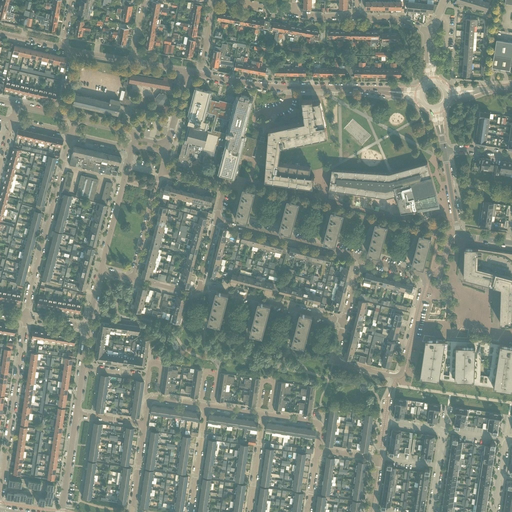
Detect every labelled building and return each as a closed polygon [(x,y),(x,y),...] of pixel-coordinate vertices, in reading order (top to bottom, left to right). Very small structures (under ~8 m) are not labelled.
[(49,6),(52,7),(58,8),(59,8),(58,8),(59,5),(60,5),(61,0),(59,0),(52,0),(52,4),(46,3),(45,6),(49,6)] [(80,1),(79,7),(93,9),(93,6),(93,5),(92,5),(92,0),(88,0),(88,2),(80,1)] [(118,9),(117,11),(123,13),(131,14),(130,14),(130,11),(131,11),(132,6),(130,6),(131,1),(126,0),(124,0),(123,0),(122,5),(125,6),(124,10),(118,9)] [(477,8),(480,9),(483,1),(480,0),(476,0),(473,10),(474,10),(475,10),(476,10),(477,8)] [(483,1),(480,9),(484,10),(484,12),(485,13),(486,13),(489,3),(483,1)] [(152,10),(153,10),(159,11),(160,10),(160,7),(163,7),(164,4),(161,4),(160,3),(158,3),(153,2),(152,7),(153,7),(153,10),(152,10)] [(187,7),(186,11),(192,12),(193,12),(199,13),(200,13),(199,13),(200,10),(201,11),(202,6),(201,6),(201,3),(191,2),(190,7),(187,7)] [(1,3),(0,4),(0,7),(1,8),(0,10),(6,12),(10,13),(12,5),(8,4),(1,3)] [(427,4),(426,15),(427,15),(427,14),(428,14),(429,12),(433,13),(433,12),(434,13),(437,5),(427,4)] [(52,7),(50,14),(58,16),(59,10),(58,10),(58,8),(52,7)] [(79,7),(78,14),(81,14),(81,17),(86,18),(89,19),(89,18),(90,13),(92,13),(93,9),(79,7)] [(6,12),(0,10),(0,18),(5,19),(5,16),(13,18),(14,14),(10,13),(6,12)] [(151,12),(150,17),(158,19),(159,14),(161,14),(162,12),(159,11),(153,10),(152,12),(151,12)] [(117,11),(117,15),(121,15),(120,20),(122,20),(125,21),(130,21),(131,16),(129,16),(130,14),(131,14),(123,13),(117,11)] [(192,17),(191,20),(199,21),(200,16),(199,15),(199,13),(193,12),(192,14),(192,17)] [(218,20),(225,22),(227,15),(227,14),(226,15),(224,15),(224,13),(219,12),(218,20)] [(45,18),(45,20),(47,20),(47,21),(55,23),(56,20),(57,21),(58,16),(50,14),(46,13),(45,18)] [(225,22),(233,23),(234,15),(229,14),(229,16),(227,15),(225,22)] [(234,15),(233,23),(238,24),(237,26),(240,27),(242,18),(241,18),(239,17),(239,16),(234,15)] [(20,23),(23,24),(26,25),(28,17),(23,16),(22,16),(20,23)] [(150,17),(149,22),(150,23),(150,25),(157,26),(159,27),(163,27),(166,28),(167,26),(164,25),(159,24),(160,24),(160,19),(158,19),(150,17)] [(242,18),(240,27),(242,27),(242,28),(243,28),(243,25),(248,26),(249,18),(244,17),(244,18),(242,18),(242,17),(242,18)] [(249,18),(248,26),(253,26),(253,29),(255,29),(257,20),(254,20),(255,19),(249,18)] [(257,20),(255,29),(258,30),(258,27),(268,29),(269,21),(260,20),(259,21),(257,21),(257,19),(257,20)] [(40,20),(40,24),(46,25),(45,29),(48,29),(55,31),(56,26),(55,25),(55,23),(57,23),(55,23),(47,21),(46,24),(42,23),(43,20),(40,20)] [(77,26),(77,28),(91,30),(91,26),(84,25),(85,22),(77,20),(76,25),(77,26)] [(188,27),(190,27),(196,28),(198,28),(196,28),(197,26),(198,26),(199,21),(191,20),(190,24),(184,23),(184,26),(188,27)] [(280,31),(281,25),(281,24),(281,25),(278,24),(279,23),(269,21),(268,29),(276,31),(280,31)] [(280,31),(279,34),(282,34),(282,32),(287,33),(289,25),(284,24),(283,25),(281,25),(280,31)] [(148,27),(147,32),(155,34),(158,34),(159,27),(157,26),(150,25),(150,28),(148,27)] [(287,33),(287,37),(294,38),(296,28),(294,27),(294,26),(289,25),(287,33)] [(294,38),(294,39),(297,39),(297,37),(298,37),(299,35),(303,35),(304,28),(299,27),(299,28),(296,28),(296,26),(296,28),(294,38)] [(188,27),(187,29),(189,30),(188,37),(188,38),(195,39),(196,36),(197,31),(196,31),(196,28),(190,27),(188,27)] [(76,28),(74,35),(82,36),(84,37),(85,33),(85,32),(86,30),(86,29),(77,28),(76,28)] [(121,28),(119,36),(126,37),(127,37),(126,37),(126,34),(127,34),(128,29),(121,28)] [(303,35),(310,37),(311,30),(309,30),(309,29),(304,28),(303,35)] [(311,30),(310,37),(310,39),(309,43),(309,45),(313,46),(314,40),(319,41),(320,40),(320,36),(320,35),(318,34),(319,30),(314,29),(314,31),(311,30),(312,29),(311,29),(311,30)] [(329,31),(329,38),(330,38),(330,37),(332,37),(332,38),(337,38),(337,41),(336,41),(336,47),(340,47),(340,45),(340,41),(340,38),(340,32),(340,31),(340,32),(337,32),(337,31),(332,31),(330,31),(329,31)] [(371,31),(370,39),(370,43),(379,43),(379,36),(378,36),(378,32),(373,31),(373,33),(371,33),(371,31)] [(148,38),(147,40),(154,41),(155,34),(147,32),(146,38),(148,38)] [(390,34),(390,42),(397,42),(397,47),(404,47),(401,37),(398,37),(398,34),(392,34),(392,35),(390,35),(390,34)] [(126,37),(119,36),(118,43),(126,45),(127,39),(125,39),(126,37)] [(180,46),(180,47),(193,49),(193,48),(194,49),(194,48),(193,48),(193,46),(195,46),(195,45),(196,45),(196,42),(195,42),(195,41),(195,39),(188,38),(187,45),(183,44),(180,43),(180,44),(180,46)] [(147,40),(146,40),(147,40),(147,43),(145,43),(145,48),(152,49),(153,44),(160,45),(160,43),(156,42),(154,41),(147,40)] [(510,70),(510,66),(511,58),(511,55),(511,42),(496,40),(492,67),(510,70)] [(230,61),(230,57),(225,56),(227,44),(222,43),(222,48),(215,46),(214,50),(213,50),(213,55),(214,56),(213,58),(212,58),(213,58),(230,61)] [(193,49),(180,47),(180,49),(186,50),(185,55),(193,56),(194,51),(192,51),(193,49)] [(60,57),(59,64),(58,67),(64,68),(66,58),(60,57)] [(212,60),(211,65),(212,66),(218,67),(219,64),(233,66),(234,62),(230,61),(213,58),(213,61),(212,60)] [(244,63),(242,71),(242,70),(245,70),(245,71),(250,72),(251,64),(246,63),(247,62),(244,61),(244,63)] [(255,72),(257,72),(259,63),(252,61),(251,64),(250,72),(255,73),(255,72)] [(242,71),(244,63),(236,62),(234,70),(240,71),(240,69),(242,70),(242,71)] [(337,75),(337,76),(337,75),(339,75),(339,76),(350,76),(350,74),(352,74),(352,69),(350,69),(350,66),(340,66),(340,62),(337,62),(337,75)] [(265,74),(270,75),(271,68),(266,67),(261,66),(262,63),(259,63),(257,72),(257,74),(258,72),(260,73),(260,74),(265,75),(265,74)] [(393,63),(393,76),(393,77),(393,76),(396,76),(396,77),(401,77),(401,69),(396,69),(396,67),(397,67),(397,63),(393,63)] [(271,68),(270,75),(275,75),(280,75),(280,74),(283,74),(283,66),(280,65),(280,67),(275,67),(275,68),(271,68)] [(298,68),(298,74),(298,76),(298,74),(301,75),(301,76),(306,76),(306,68),(298,68)] [(158,104),(164,105),(168,100),(166,94),(165,94),(166,88),(171,89),(173,78),(164,77),(164,78),(128,71),(126,79),(128,79),(128,82),(160,88),(162,88),(161,94),(160,93),(156,98),(158,104)] [(188,120),(189,120),(187,126),(189,126),(184,144),(183,144),(180,154),(178,158),(177,165),(184,167),(191,169),(193,162),(193,163),(194,158),(195,152),(202,154),(203,150),(214,153),(217,145),(225,147),(224,152),(218,174),(235,178),(241,154),(246,136),(244,135),(253,101),(248,100),(249,97),(241,95),(240,98),(236,97),(234,104),(219,100),(219,101),(210,99),(212,92),(204,90),(203,93),(202,93),(203,90),(195,88),(188,115),(189,116),(188,120)] [(117,115),(119,105),(120,104),(119,104),(119,105),(119,104),(120,100),(119,100),(119,101),(115,100),(116,99),(115,99),(115,100),(111,99),(111,98),(110,98),(110,101),(109,101),(109,102),(101,100),(100,100),(92,98),(84,96),(83,96),(75,94),(72,104),(73,105),(73,104),(81,106),(81,107),(82,107),(82,106),(90,108),(90,109),(91,109),(91,108),(99,110),(99,111),(100,110),(108,112),(108,113),(117,114),(117,115)] [(268,142),(259,140),(246,136),(241,154),(266,160),(265,180),(313,187),(314,176),(309,175),(311,167),(279,162),(281,146),(328,136),(320,101),(313,103),(312,100),(302,100),(305,121),(269,129),(268,142)] [(27,139),(27,142),(32,144),(33,140),(35,133),(29,132),(27,139)] [(39,141),(38,145),(43,146),(44,143),(46,135),(40,134),(39,141)] [(74,145),(69,165),(75,167),(80,147),(78,147),(77,146),(74,146),(74,145)] [(80,147),(75,167),(81,168),(86,148),(85,148),(83,148),(81,147),(80,147)] [(86,148),(81,168),(87,169),(91,149),(91,150),(90,149),(88,149),(86,149),(86,148)] [(91,149),(87,169),(93,171),(97,151),(94,150),(92,150),(91,150),(91,149)] [(97,151),(93,171),(98,172),(103,152),(102,152),(100,152),(97,151)] [(103,152),(98,172),(104,173),(109,153),(108,154),(106,153),(104,153),(103,153),(103,152)] [(109,153),(104,173),(110,175),(115,155),(114,155),(113,155),(112,155),(109,154),(109,153)] [(115,155),(110,175),(116,176),(117,171),(114,170),(115,167),(118,168),(121,156),(120,156),(120,157),(117,156),(116,156),(115,155)] [(47,156),(45,162),(54,164),(56,158),(50,157),(48,156),(47,156)] [(483,169),(485,158),(479,157),(479,163),(474,162),(473,169),(478,169),(478,168),(483,169)] [(490,159),(485,158),(483,169),(489,169),(488,171),(493,171),(494,165),(490,164),(490,159)] [(10,160),(8,166),(15,168),(19,169),(20,163),(17,162),(10,160)] [(507,162),(502,161),(501,166),(497,166),(496,172),(501,173),(501,171),(506,172),(507,162)] [(46,165),(45,168),(53,170),(54,164),(45,162),(45,165),(46,165)] [(386,198),(391,196),(391,194),(396,193),(401,211),(439,204),(436,195),(431,175),(427,162),(389,173),(332,169),(330,179),(329,189),(386,198)] [(7,172),(5,178),(15,180),(17,175),(14,174),(7,172)] [(43,177),(42,180),(50,182),(51,176),(42,173),(42,176),(43,177)] [(5,178),(4,184),(14,186),(16,180),(15,180),(5,178)] [(106,182),(101,202),(107,204),(112,183),(106,182)] [(4,184),(2,189),(9,191),(9,192),(13,193),(14,186),(4,184)] [(37,188),(37,191),(39,191),(47,193),(48,187),(39,185),(39,188),(37,188)] [(164,194),(169,195),(169,196),(170,196),(172,186),(166,185),(165,187),(161,186),(159,196),(163,197),(164,194)] [(169,198),(175,200),(177,190),(175,189),(176,188),(172,187),(172,186),(170,196),(169,198)] [(178,198),(181,199),(183,190),(179,189),(179,190),(177,190),(175,200),(177,201),(178,198)] [(241,198),(239,203),(251,206),(253,199),(254,192),(243,189),(242,195),(241,195),(240,198),(241,198)] [(190,201),(192,202),(194,193),(191,192),(190,193),(189,193),(186,201),(189,202),(190,201)] [(64,194),(62,200),(71,203),(72,200),(70,199),(71,196),(64,194)] [(206,196),(203,205),(210,206),(212,197),(206,195),(206,196)] [(36,203),(43,205),(45,199),(36,197),(35,200),(37,200),(36,203)] [(285,210),(283,216),(295,219),(299,203),(287,200),(286,207),(285,207),(285,210)] [(484,202),(483,208),(496,210),(497,204),(484,202)] [(97,203),(96,209),(103,211),(105,212),(105,208),(106,208),(106,206),(106,205),(97,203)] [(251,206),(239,203),(238,210),(237,210),(237,213),(235,220),(247,223),(251,206)] [(61,206),(59,212),(68,214),(69,211),(67,211),(68,208),(61,206)] [(159,213),(160,213),(167,215),(169,209),(167,208),(160,206),(160,207),(160,209),(159,209),(159,210),(159,213)] [(483,208),(482,214),(492,216),(495,216),(496,210),(483,208)] [(93,214),(93,215),(101,217),(102,215),(103,215),(103,214),(103,211),(96,209),(93,209),(91,214),(93,214)] [(32,214),(31,217),(40,219),(41,213),(40,213),(34,211),(32,211),(31,214),(32,214)] [(329,221),(327,227),(339,230),(343,215),(331,212),(330,218),(329,218),(329,221)] [(198,216),(196,223),(204,225),(205,225),(207,219),(198,216)] [(281,225),(279,231),(291,234),(293,227),(293,225),(295,219),(283,216),(282,222),(281,222),(281,225)] [(32,220),(31,223),(38,225),(40,219),(31,217),(30,220),(32,220)] [(58,218),(56,224),(65,226),(66,223),(64,222),(65,220),(58,218)] [(90,220),(88,225),(90,226),(98,228),(99,226),(100,226),(100,223),(93,221),(93,220),(90,220)] [(481,220),(480,227),(490,228),(493,229),(494,222),(491,222),(481,220)] [(373,233),(371,239),(383,242),(387,226),(375,223),(374,230),(373,230),(373,232),(373,233)] [(56,224),(55,229),(59,231),(63,232),(64,232),(64,229),(65,226),(56,224)] [(156,228),(156,230),(164,232),(167,233),(168,228),(164,227),(165,226),(157,224),(156,228)] [(88,229),(87,231),(90,232),(98,234),(98,231),(99,231),(99,230),(98,230),(98,228),(90,226),(89,229),(88,229)] [(325,236),(323,243),(335,245),(337,238),(337,236),(339,230),(327,227),(326,233),(325,233),(325,236)] [(24,233),(24,234),(28,235),(35,237),(37,231),(28,229),(25,228),(24,233)] [(193,228),(191,233),(193,234),(201,236),(202,232),(201,232),(202,230),(193,228)] [(218,234),(220,235),(229,237),(230,234),(231,231),(220,228),(218,234)] [(54,232),(53,238),(61,240),(64,241),(66,235),(61,234),(59,233),(54,232)] [(191,233),(190,239),(191,239),(199,241),(200,240),(201,236),(193,234),(191,233)] [(241,243),(247,245),(249,236),(250,235),(243,233),(241,243)] [(220,235),(218,240),(227,242),(228,243),(229,239),(230,237),(229,237),(220,235)] [(417,244),(416,250),(427,253),(431,238),(420,235),(418,241),(417,244)] [(95,240),(87,237),(86,240),(88,240),(87,243),(95,245),(96,242),(95,241),(95,240)] [(253,246),(252,250),(257,252),(258,248),(259,246),(260,239),(255,238),(252,246),(253,246)] [(188,239),(187,244),(190,245),(198,247),(199,244),(199,243),(199,241),(191,239),(190,239),(188,239)] [(258,249),(263,251),(266,241),(260,239),(258,248),(258,249)] [(369,248),(367,254),(379,257),(381,250),(381,248),(383,242),(371,239),(370,245),(369,245),(369,248)] [(26,244),(25,246),(32,248),(34,242),(25,240),(24,243),(26,244)] [(218,240),(217,246),(227,248),(228,245),(226,245),(227,242),(218,240)] [(269,254),(272,242),(266,241),(263,251),(269,252),(269,254)] [(272,242),(269,254),(274,255),(275,252),(277,244),(272,242)] [(51,244),(50,250),(58,252),(59,249),(58,248),(58,246),(51,244)] [(277,244),(275,252),(278,253),(281,253),(281,252),(284,253),(285,252),(286,247),(283,246),(283,245),(277,244)] [(150,250),(150,251),(151,251),(150,253),(154,254),(158,255),(160,255),(161,250),(158,249),(159,249),(151,247),(150,250)] [(292,256),(294,257),(297,249),(291,247),(291,248),(288,247),(285,257),(291,259),(292,256)] [(463,277),(501,287),(499,323),(511,323),(511,253),(478,248),(464,248),(463,277)] [(188,254),(187,256),(196,259),(197,255),(196,255),(196,253),(186,250),(187,251),(187,253),(188,254)] [(299,262),(305,263),(308,252),(302,250),(300,258),(300,260),(299,262)] [(413,259),(412,265),(423,268),(425,261),(425,259),(427,253),(416,250),(414,256),(413,259)] [(19,251),(18,257),(22,258),(29,260),(31,254),(22,252),(19,251)] [(81,252),(80,257),(83,258),(91,260),(92,257),(92,256),(91,256),(92,254),(83,252),(81,252)] [(304,265),(303,270),(306,271),(308,264),(310,265),(313,253),(308,252),(305,263),(304,265)] [(313,253),(311,264),(316,265),(317,263),(319,255),(313,253)] [(319,255),(317,263),(316,265),(316,266),(319,267),(320,264),(323,265),(325,256),(319,255)] [(325,256),(323,262),(324,262),(327,263),(330,264),(330,261),(332,257),(332,256),(325,255),(325,256)] [(48,256),(47,261),(55,264),(56,261),(55,260),(55,257),(48,256)] [(148,262),(147,264),(155,266),(156,264),(155,264),(156,260),(148,258),(147,262),(148,262)] [(343,266),(343,267),(351,269),(353,269),(354,262),(345,260),(344,266),(343,266)] [(185,265),(184,268),(193,270),(194,266),(193,266),(193,264),(185,262),(184,264),(185,265)] [(15,269),(19,270),(26,272),(28,266),(19,263),(16,263),(15,269)] [(81,267),(80,269),(88,271),(89,268),(88,268),(89,266),(80,263),(79,266),(81,267)] [(45,267),(44,273),(52,275),(53,272),(52,272),(52,269),(45,267)] [(210,268),(208,274),(215,276),(216,274),(216,271),(217,270),(211,268),(210,268)] [(145,270),(144,269),(143,273),(142,275),(142,276),(149,278),(150,272),(153,272),(145,270)] [(232,276),(231,281),(237,282),(238,281),(239,276),(239,275),(239,274),(240,273),(236,272),(236,274),(232,274),(232,276)] [(341,272),(339,278),(349,280),(350,276),(349,276),(349,274),(341,272)] [(154,279),(165,282),(166,275),(159,273),(158,277),(155,276),(154,279)] [(181,273),(180,279),(190,281),(191,278),(190,277),(190,275),(181,273)] [(370,283),(372,276),(373,274),(366,273),(364,282),(370,284),(370,283)] [(25,277),(16,275),(15,278),(17,278),(16,281),(18,282),(23,283),(25,277)] [(256,278),(254,285),(260,287),(262,280),(263,277),(257,276),(257,277),(256,278)] [(268,280),(266,288),(271,290),(272,289),(275,290),(276,285),(276,283),(278,278),(269,276),(268,280)] [(336,277),(334,282),(336,283),(338,283),(346,285),(347,283),(348,284),(349,280),(339,278),(338,277),(336,277)] [(177,278),(175,284),(178,285),(189,288),(191,281),(190,281),(180,279),(177,278)] [(64,281),(63,286),(76,290),(80,291),(81,289),(85,290),(85,289),(84,289),(85,287),(85,286),(86,283),(85,283),(77,281),(76,287),(74,287),(75,284),(64,281)] [(393,290),(392,292),(398,293),(398,291),(400,283),(395,281),(392,290),(393,290)] [(338,287),(337,289),(346,291),(347,287),(346,287),(346,285),(338,283),(337,287),(338,287)] [(406,284),(404,293),(414,295),(416,287),(415,288),(412,287),(413,285),(406,283),(406,284)] [(279,292),(285,293),(287,285),(284,284),(284,285),(278,284),(276,290),(279,291),(279,292)] [(139,287),(137,293),(148,296),(150,290),(139,287)] [(304,288),(302,298),(307,299),(310,291),(310,288),(305,287),(304,288)] [(214,301),(212,307),(224,310),(228,295),(216,292),(215,298),(214,298),(213,301),(214,301)] [(137,293),(136,299),(144,301),(149,302),(150,296),(148,296),(137,293)] [(313,301),(313,302),(319,304),(322,295),(315,293),(313,301)] [(335,298),(334,300),(344,303),(343,302),(344,299),(343,299),(343,297),(335,295),(334,297),(335,298)] [(176,297),(175,303),(185,305),(186,299),(176,297)] [(136,299),(134,305),(144,307),(145,304),(143,304),(144,301),(136,299)] [(344,303),(334,300),(333,300),(332,304),(336,305),(336,308),(342,309),(344,303)] [(359,300),(357,306),(359,307),(367,309),(368,302),(359,300)] [(176,305),(175,309),(183,311),(185,305),(175,303),(174,305),(176,305)] [(256,312),(254,318),(266,321),(267,315),(268,313),(270,306),(258,303),(257,309),(256,309),(256,312)] [(144,307),(134,305),(133,310),(141,313),(142,310),(143,310),(144,307)] [(209,320),(208,323),(220,326),(220,325),(222,318),(222,316),(224,310),(212,307),(211,314),(210,314),(210,316),(209,320)] [(359,307),(357,312),(365,314),(367,315),(370,316),(371,310),(367,309),(359,307)] [(392,308),(390,317),(392,318),(402,320),(403,314),(401,314),(402,311),(392,308)] [(180,323),(182,316),(172,314),(170,314),(169,320),(180,323)] [(298,323),(296,329),(307,332),(311,317),(300,314),(298,320),(297,323),(298,323)] [(266,321),(254,318),(253,324),(252,324),(252,327),(250,334),(262,337),(266,321)] [(390,324),(400,326),(402,320),(392,318),(390,324)] [(100,322),(99,330),(101,330),(100,332),(107,333),(109,334),(100,322)] [(108,323),(100,322),(109,334),(110,334),(110,331),(111,325),(110,325),(109,324),(108,324),(108,323)] [(386,329),(399,332),(400,326),(392,324),(391,327),(390,327),(389,330),(386,329)] [(294,338),(292,345),(303,347),(305,340),(306,338),(307,332),(296,329),(294,335),(293,338),(294,338)] [(375,332),(374,335),(382,337),(387,338),(388,336),(397,338),(399,332),(386,329),(386,332),(388,333),(388,335),(383,334),(375,332)] [(374,335),(372,341),(375,342),(376,340),(382,342),(383,341),(385,342),(384,344),(385,344),(385,347),(394,349),(396,343),(387,341),(387,338),(382,337),(374,335)] [(439,380),(445,341),(445,340),(425,339),(420,377),(439,380)] [(511,391),(511,346),(500,345),(493,388),(511,391)] [(384,350),(383,353),(384,353),(393,355),(394,352),(393,352),(394,349),(385,347),(384,350)] [(474,381),(475,347),(456,347),(455,381),(474,381)] [(96,351),(95,359),(107,351),(107,350),(104,350),(98,349),(98,350),(98,351),(97,351),(96,351)] [(107,351),(95,359),(103,361),(103,359),(104,359),(105,360),(106,354),(107,354),(107,351)] [(351,360),(354,360),(355,354),(354,354),(347,352),(346,351),(344,358),(351,360)] [(491,385),(495,352),(493,352),(490,376),(488,376),(487,384),(491,385)] [(134,354),(134,355),(135,355),(144,366),(145,358),(144,358),(144,357),(144,356),(138,355),(134,354)] [(135,358),(134,364),(135,364),(136,364),(136,365),(144,366),(135,355),(134,355),(134,357),(135,358)] [(391,361),(382,358),(381,361),(382,362),(382,365),(390,367),(391,361)] [(165,364),(164,372),(178,374),(178,370),(172,369),(173,366),(165,364)] [(185,373),(185,375),(187,375),(201,377),(202,370),(194,369),(194,372),(188,372),(188,373),(185,373)] [(164,372),(163,379),(171,380),(171,376),(177,377),(178,374),(164,372)] [(221,373),(220,380),(234,382),(234,379),(234,377),(228,376),(228,374),(221,373)] [(187,378),(187,379),(193,379),(192,383),(200,384),(201,377),(187,375),(187,378)] [(245,380),(244,383),(245,384),(258,386),(259,378),(252,377),(252,380),(245,379),(245,380)] [(163,379),(162,385),(176,387),(176,384),(170,383),(171,380),(163,379)] [(220,380),(219,387),(226,388),(226,385),(232,386),(233,383),(234,383),(234,382),(220,380)] [(278,381),(277,388),(290,390),(291,387),(288,386),(288,383),(286,383),(286,382),(278,381)] [(186,386),(185,389),(199,391),(200,384),(192,383),(192,386),(186,386)] [(251,388),(250,391),(257,392),(258,386),(245,384),(245,387),(251,388)] [(176,387),(162,385),(161,393),(169,394),(169,390),(175,391),(176,387)] [(301,388),(301,392),(314,394),(315,387),(308,386),(307,389),(301,388)] [(219,387),(218,394),(231,396),(231,392),(225,391),(226,388),(219,387)] [(277,388),(276,395),(283,396),(284,393),(290,394),(290,390),(277,388)] [(199,391),(185,389),(185,392),(191,393),(190,397),(198,398),(199,391)] [(244,394),(243,398),(256,399),(257,392),(250,391),(250,395),(244,394)] [(306,396),(306,400),(313,401),(314,394),(301,392),(300,395),(306,396)] [(231,396),(218,394),(216,401),(224,402),(224,398),(230,399),(231,396)] [(276,395),(275,402),(288,404),(289,401),(283,400),(283,396),(276,395)] [(256,399),(243,398),(243,401),(246,401),(249,402),(248,406),(255,407),(256,399)] [(299,404),(299,406),(312,408),(313,401),(306,400),(305,403),(299,402),(299,403),(299,404)] [(288,404),(275,402),(274,409),(281,411),(282,407),(288,408),(288,404)] [(424,403),(423,409),(427,409),(430,409),(429,410),(438,411),(439,411),(439,410),(440,410),(440,408),(440,405),(437,405),(437,404),(434,404),(430,404),(428,404),(428,403),(424,403)] [(312,408),(299,406),(298,409),(304,410),(303,414),(311,415),(312,408)] [(208,422),(208,426),(214,427),(215,424),(214,424),(216,415),(210,414),(209,422),(208,422)] [(455,424),(455,428),(459,428),(460,425),(461,425),(467,426),(468,421),(456,419),(455,422),(455,424)] [(486,423),(485,429),(492,430),(493,430),(492,433),(497,434),(497,430),(498,430),(498,428),(498,425),(486,423)] [(452,442),(452,444),(452,446),(462,448),(463,442),(458,442),(457,442),(458,438),(453,438),(453,442),(452,442)] [(483,451),(494,453),(494,450),(495,450),(495,448),(495,444),(491,443),(490,446),(489,446),(484,446),(483,451)] [(399,447),(390,445),(390,448),(389,448),(389,450),(389,454),(393,455),(394,452),(398,452),(399,447)] [(432,452),(423,451),(423,456),(427,457),(426,460),(431,460),(432,456),(432,454),(432,452)] [(293,452),(292,458),(296,459),(301,460),(305,460),(305,456),(306,454),(302,453),(301,453),(298,453),(297,453),(293,452)] [(387,470),(386,472),(395,473),(396,468),(391,467),(392,464),(387,464),(387,468),(386,468),(386,470),(387,470)] [(420,472),(420,477),(428,478),(429,476),(429,474),(429,470),(425,469),(425,472),(420,472)] [(381,508),(385,508),(386,505),(390,506),(391,500),(382,499),(382,502),(381,502),(381,504),(382,504),(381,508)]
